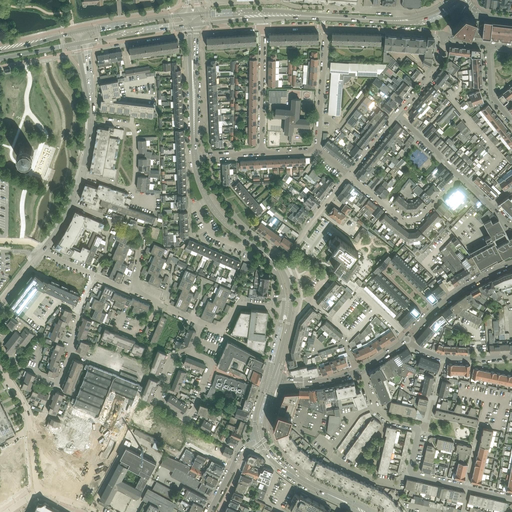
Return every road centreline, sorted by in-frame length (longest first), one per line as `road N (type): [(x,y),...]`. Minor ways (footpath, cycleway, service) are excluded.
road 1 (residential): [(410,471),(392,484),(331,455),(357,412),(375,404)]
road 2 (residential): [(348,175),(410,220),(459,176)]
road 3 (tertiary): [(274,262),(215,212),(194,156)]
road 4 (residential): [(136,292),(140,233),(70,204)]
road 5 (residential): [(162,378),(160,402),(185,417),(192,411),(209,364),(191,352)]
road 6 (residential): [(261,153),(262,26)]
road 7 (residential): [(317,150),(326,26)]
road 8 (unclassified): [(37,492),(29,422),(6,375)]
